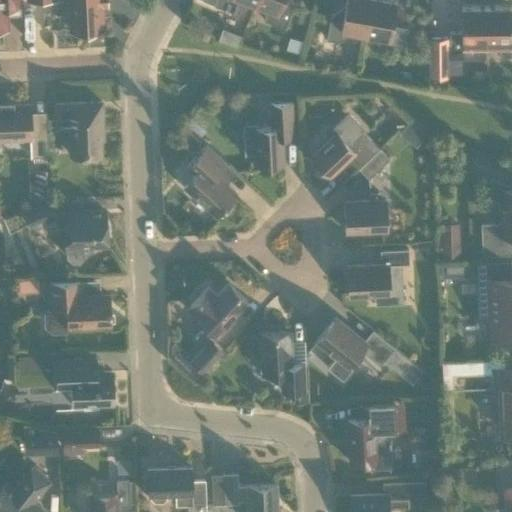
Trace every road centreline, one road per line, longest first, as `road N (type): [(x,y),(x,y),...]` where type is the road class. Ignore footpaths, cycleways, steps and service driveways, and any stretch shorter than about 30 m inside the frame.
road 1 (residential): [(318,511),(316,460),(301,441),(170,423),(152,405),(146,248)]
road 2 (residential): [(146,248),(143,64)]
road 3 (residential): [(255,246),(292,288),(312,278),(310,222),(292,209)]
road 4 (residential): [(0,69),(143,64)]
